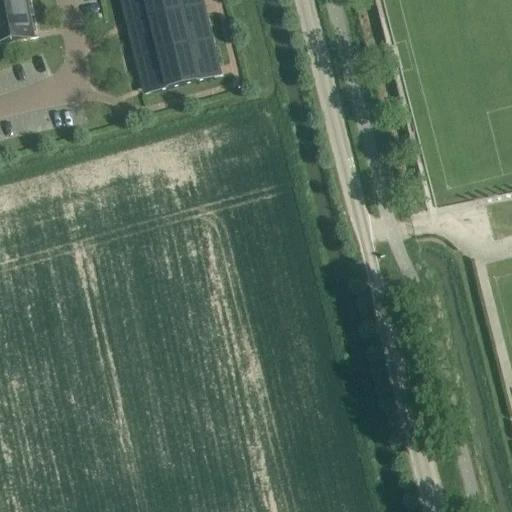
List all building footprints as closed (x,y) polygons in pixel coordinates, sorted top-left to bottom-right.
[(22,0),(0,0),(0,22),(26,18),(22,0)] [(161,0),(127,0),(126,0),(130,15),(132,15),(134,23),(165,15),(161,0)] [(161,0),(165,15),(197,7),(195,0),(161,0)] [(174,50),(206,43),(203,30),(205,30),(201,15),(199,16),(197,7),(165,15),(174,50)] [(165,15),(134,23),(136,31),(134,32),(137,46),(139,46),(143,58),(174,50),(165,15)] [(0,45),(30,40),(26,18),(0,22),(0,45)] [(174,50),(183,86),(214,78),(212,69),(214,68),(211,54),(209,54),(206,43),(174,50)] [(174,50),(143,58),(145,70),(143,70),(147,85),(149,84),(151,94),(183,86),(174,50)]
